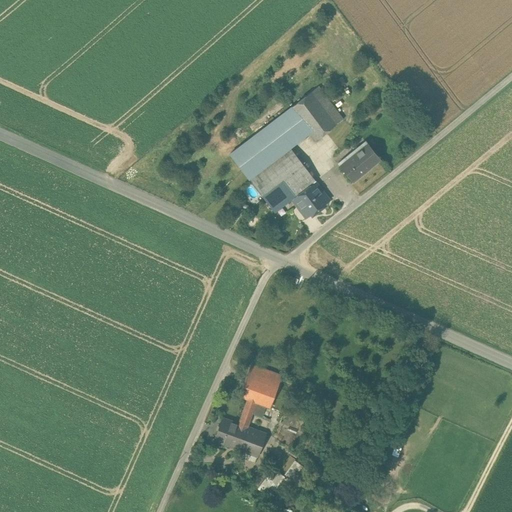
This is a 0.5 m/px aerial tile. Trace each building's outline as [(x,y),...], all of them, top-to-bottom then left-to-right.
[(343,119),(318,86),(291,108),(310,134),(315,140),(343,119)] [(310,134),(291,108),(230,153),(250,180),(291,149),(310,134)] [(360,150),(347,160),(347,161),(341,166),(353,181),(380,160),(368,145),(361,150),(360,150)] [(291,149),(250,180),(275,212),(292,199),(293,199),(315,182),(315,181),(291,149)] [(315,182),(293,199),(306,218),(329,200),(315,182)] [(282,376),(251,364),(239,396),(247,399),(265,406),(270,407),(282,376)] [(247,399),(238,424),(247,427),(252,413),(262,416),(265,406),(247,399)] [(238,424),(222,418),(215,440),(257,455),(265,434),(247,427),(238,424)] [(295,460),(283,475),(283,476),(279,481),(293,491),(309,470),(295,460)] [(274,468),(259,489),(268,496),(279,481),(283,476),(283,475),(274,468)]
